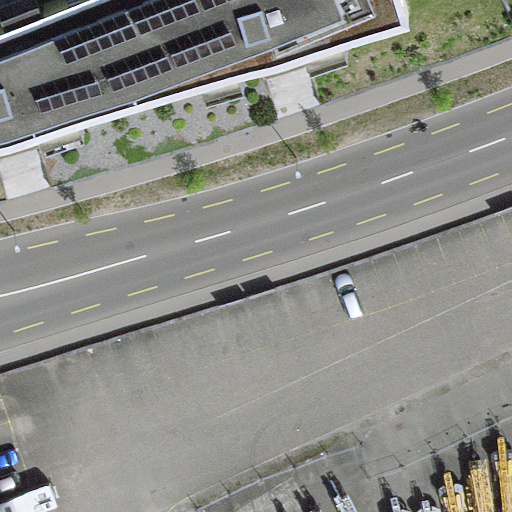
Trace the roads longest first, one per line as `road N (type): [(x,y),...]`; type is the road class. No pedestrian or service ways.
road 1 (tertiary): [(0,294),(282,207),(511,120)]
road 2 (unknown): [(164,511),(178,487),(511,326)]
